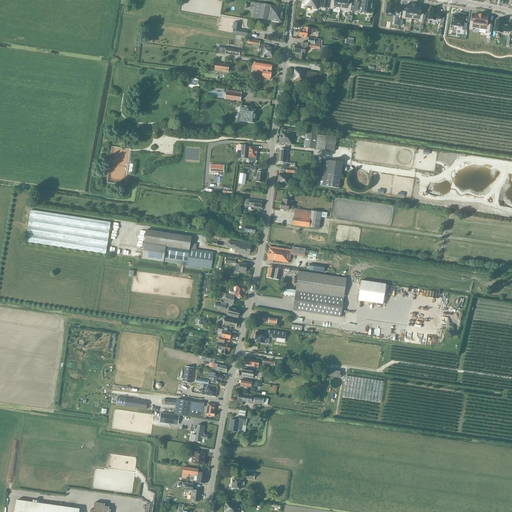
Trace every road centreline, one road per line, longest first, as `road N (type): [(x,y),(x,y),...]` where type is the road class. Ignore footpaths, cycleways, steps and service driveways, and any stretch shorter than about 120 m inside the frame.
road 1 (tertiary): [(208,511),(265,232),(291,0)]
road 2 (unknown): [(250,299),(370,325),(414,327),(433,315)]
